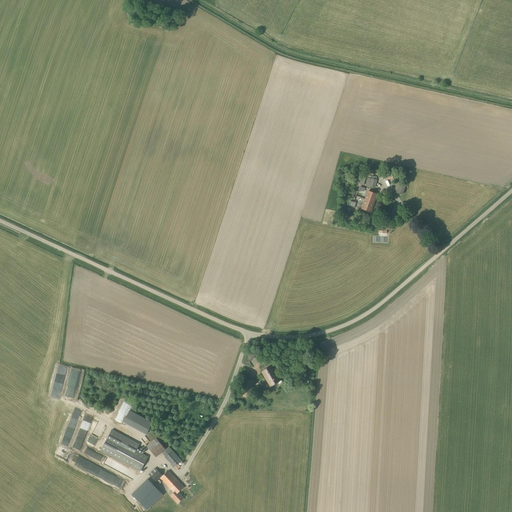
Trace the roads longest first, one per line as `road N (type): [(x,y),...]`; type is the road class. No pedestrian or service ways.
road 1 (unclassified): [(248,333),(306,338),(367,315),(511,190)]
road 2 (unclassified): [(248,333),(0,222)]
road 3 (unclassified): [(187,467),(231,389),(248,333)]
